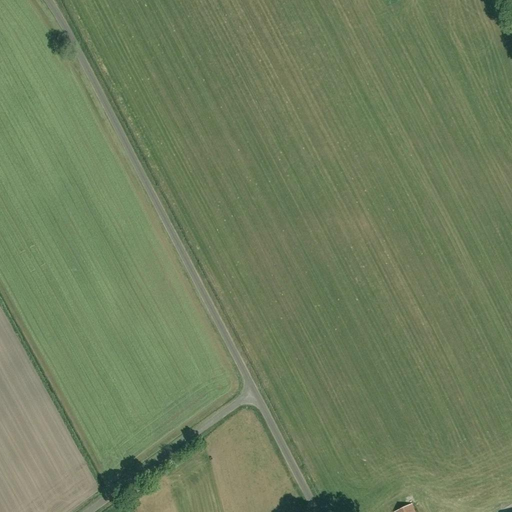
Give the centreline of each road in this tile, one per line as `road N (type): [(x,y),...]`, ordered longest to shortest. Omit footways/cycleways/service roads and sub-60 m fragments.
road 1 (unclassified): [(254,390),(49,0)]
road 2 (unclassified): [(87,511),(254,390)]
road 3 (unclassified): [(317,511),(254,390)]
